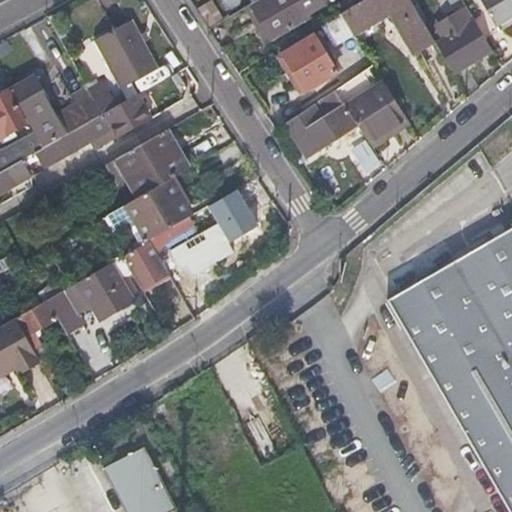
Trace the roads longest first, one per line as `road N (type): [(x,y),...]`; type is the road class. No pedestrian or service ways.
road 1 (residential): [(0,462),(197,345),(325,242)]
road 2 (residential): [(163,0),(325,242)]
road 3 (residential): [(325,242),(511,84)]
